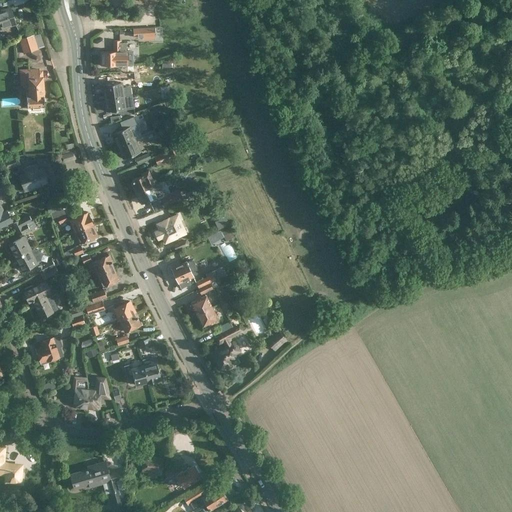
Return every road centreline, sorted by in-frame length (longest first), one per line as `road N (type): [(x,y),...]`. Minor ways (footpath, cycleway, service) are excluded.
road 1 (secondary): [(212,398),(87,137),(64,0)]
road 2 (residential): [(43,428),(115,428),(212,398)]
road 3 (secondary): [(280,511),(212,398)]
road 4 (residential): [(43,428),(0,307)]
